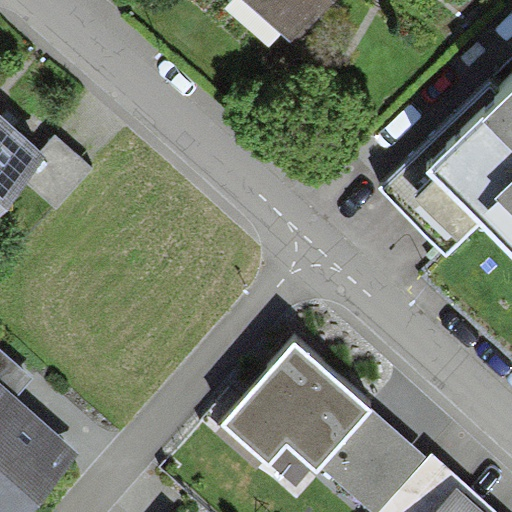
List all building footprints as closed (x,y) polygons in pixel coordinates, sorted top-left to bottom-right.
[(323,0),(238,0),(287,42),(323,0)] [(511,75),(386,189),(442,246),(478,212),(511,247),(511,75)] [(0,176),(37,132),(0,100),(0,176)] [(310,460),(316,466),(368,405),(295,342),(227,420),(268,455),(271,451),(298,474),(310,460)] [(0,386),(3,383),(17,395),(32,378),(0,348),(0,386)] [(17,395),(3,383),(0,386),(0,511),(24,511),(80,453),(17,395)] [(376,511),(425,457),(368,405),(316,466),(370,511),(376,511)] [(435,511),(457,489),(483,511),(497,511),(433,456),(382,511),(435,511)] [(483,511),(457,489),(435,511),(483,511)]
